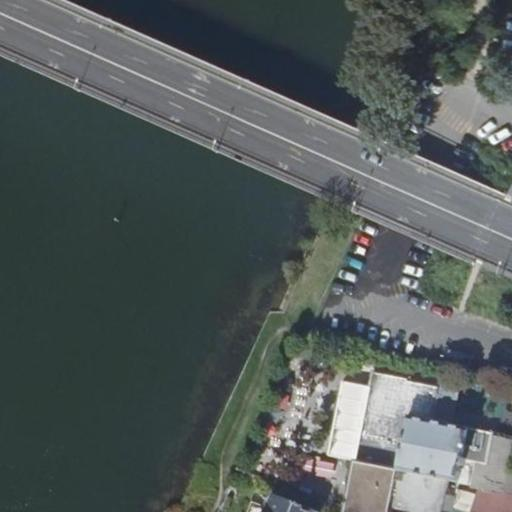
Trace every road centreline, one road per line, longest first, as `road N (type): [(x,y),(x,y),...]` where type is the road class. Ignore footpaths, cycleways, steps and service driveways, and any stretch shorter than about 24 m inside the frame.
road 1 (secondary): [(0,29),(511,257)]
road 2 (secondary): [(511,223),(8,0)]
road 3 (unclassified): [(511,123),(461,97),(361,312),(511,355)]
